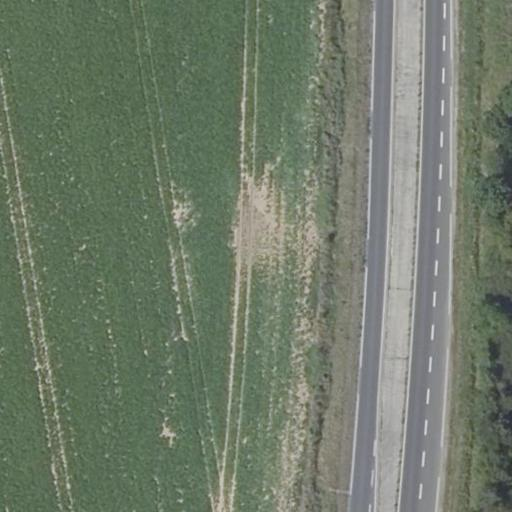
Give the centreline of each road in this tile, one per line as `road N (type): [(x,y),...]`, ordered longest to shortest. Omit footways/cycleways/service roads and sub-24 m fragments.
road 1 (primary): [(385,0),(360,511)]
road 2 (primary): [(419,511),(433,275),(436,0)]
